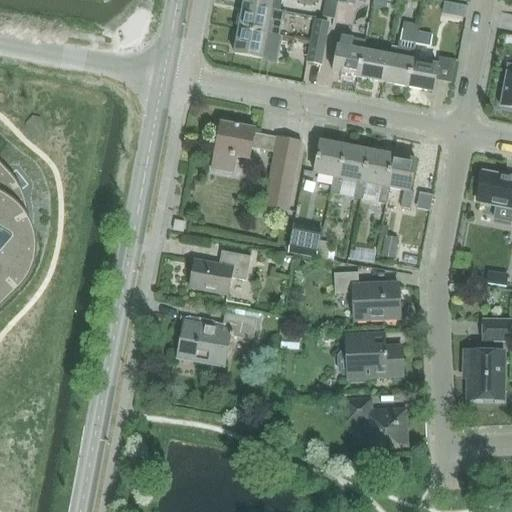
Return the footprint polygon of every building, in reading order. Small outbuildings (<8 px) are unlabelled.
[(272,0),(271,0),(243,0),(243,4),(279,11),(281,2),(272,0)] [(334,20),(337,4),(337,0),(325,0),(322,18),(334,20)] [(279,12),(279,11),(243,4),(238,29),(279,37),(282,21),(284,21),(285,13),(279,12)] [(314,20),(309,43),(326,46),(330,23),(314,20)] [(279,37),(238,29),(233,54),(275,62),(279,37)] [(415,46),(417,34),(402,31),(399,43),(415,46)] [(432,37),(417,34),(415,46),(430,49),(432,37)] [(357,79),(362,51),(364,42),(340,38),(339,47),(337,47),(332,74),(357,79)] [(322,67),(326,46),(309,43),(305,64),(322,67)] [(382,84),(387,56),(362,51),(357,79),(382,84)] [(406,89),(412,61),(387,56),(382,84),(406,89)] [(437,66),(412,61),(406,89),(431,94),(437,66)] [(511,67),(508,67),(503,92),(502,92),(499,107),(511,109),(511,67)] [(287,213),(301,143),(277,138),(274,139),(253,135),(254,130),(219,123),(214,154),(216,154),(212,171),(232,175),(235,157),(248,160),(250,149),(274,154),(263,208),(287,213)] [(333,177),(330,195),(339,196),(342,179),(337,178),(343,147),(319,142),(313,174),(333,177)] [(342,179),(356,182),(353,199),(363,201),(367,183),(361,183),(367,151),(343,147),(337,178),(342,179)] [(367,183),(380,186),(377,204),(387,205),(390,188),(385,187),(391,156),(367,151),(361,183),(367,183)] [(401,208),(410,209),(413,192),(409,191),(415,160),(391,156),(385,187),(390,188),(404,190),(401,208)] [(0,310),(18,293),(20,291),(23,287),(26,284),(28,281),(30,277),(32,274),(33,270),(34,266),(35,262),(36,258),(37,254),(35,236),(29,219),(28,214),(28,209),(27,206),(26,202),(25,200),(24,197),(23,194),(21,191),(21,189),(20,187),(18,185),(16,182),(11,176),(3,167),(0,163),(0,310)] [(511,179),(483,173),(477,203),(511,209),(511,179)] [(295,226),(291,244),(305,247),(308,229),(295,226)] [(398,239),(384,236),(380,257),(395,260),(398,239)] [(378,254),(379,240),(358,239),(357,253),(378,254)] [(246,283),(250,258),(220,253),(218,266),(194,262),(189,289),(227,296),(230,280),(246,283)] [(354,322),(400,319),(398,286),(359,289),(358,273),(334,274),(335,294),(352,293),(354,322)] [(487,274),(485,285),(505,288),(507,277),(487,274)] [(253,341),(256,320),(225,315),(222,330),(183,323),(176,360),(225,368),(230,337),(253,341)] [(509,343),(510,322),(482,321),(481,342),(509,343)] [(348,380),(403,377),(401,347),(375,349),(374,335),(346,336),(348,380)] [(502,401),(503,352),(463,352),(463,370),(468,370),(468,401),(502,401)] [(371,446),(406,444),(405,411),(371,413),(370,401),(346,402),(347,423),(365,422),(365,429),(370,428),(371,446)]
